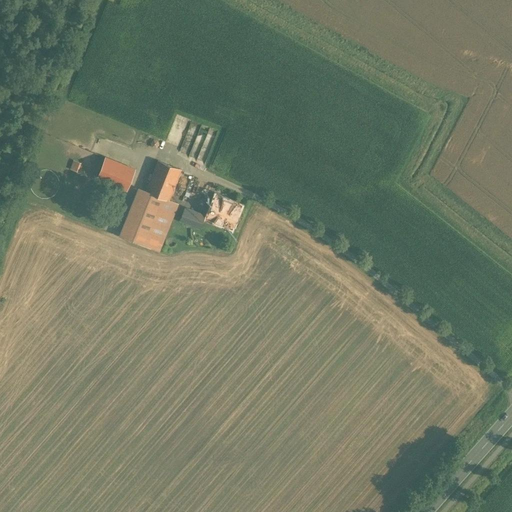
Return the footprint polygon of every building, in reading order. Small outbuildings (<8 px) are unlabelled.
[(135,169),(105,157),(97,178),(127,190),(135,169)] [(181,169),(158,160),(145,191),(138,188),(119,235),(158,250),(177,203),(169,200),(181,169)] [(74,161),(71,169),(77,171),(80,163),(74,161)] [(214,198),(207,217),(232,227),(240,206),(222,198),(221,201),(214,198)] [(203,215),(185,208),(181,220),(199,227),(203,215)]
